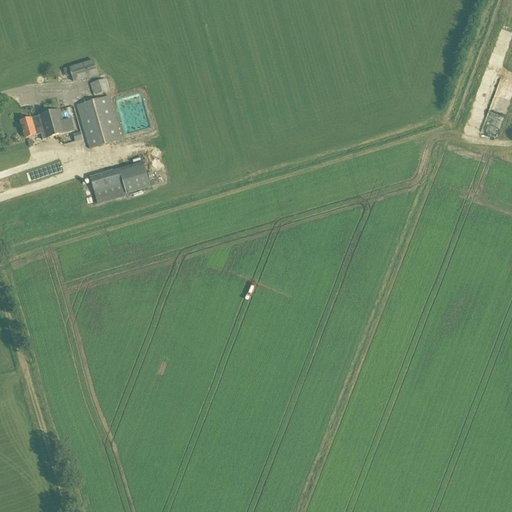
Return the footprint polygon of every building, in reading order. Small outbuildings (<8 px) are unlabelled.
[(73,83),(98,76),(94,60),(69,68),(73,83)] [(94,97),(110,91),(106,79),(90,84),(94,97)] [(487,132),(500,137),(511,104),(511,97),(501,94),(487,132)] [(119,102),(127,131),(149,125),(142,96),(119,102)] [(90,150),(121,141),(108,97),(77,106),(90,150)] [(60,111),(45,115),(38,117),(39,118),(31,120),(31,119),(21,122),(26,139),(43,134),(45,140),(66,134),(75,132),(72,120),(63,122),(60,111)] [(53,165),(61,161),(55,151),(48,155),(53,165)] [(127,197),(127,195),(151,188),(143,162),(90,178),(98,205),(127,197)] [(7,192),(0,193),(0,205),(9,203),(7,192)]
